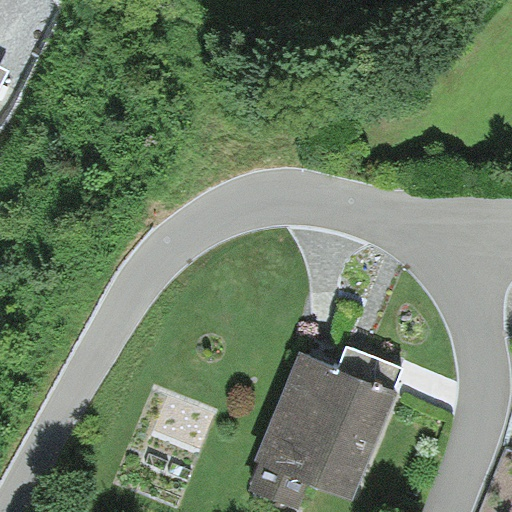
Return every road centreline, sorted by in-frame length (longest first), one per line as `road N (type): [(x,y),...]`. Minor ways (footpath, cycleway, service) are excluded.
road 1 (residential): [(1,511),(125,291),(177,240),(222,214),(289,193),(373,211),(435,247)]
road 2 (residential): [(435,247),(476,311),(486,375),(474,441),(447,511)]
